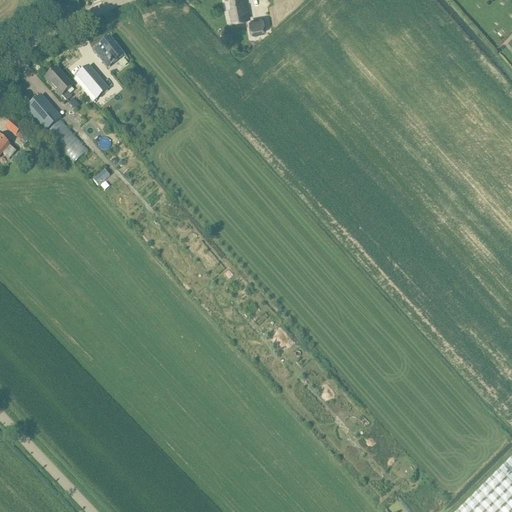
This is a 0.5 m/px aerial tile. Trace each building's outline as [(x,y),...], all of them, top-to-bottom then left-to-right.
[(229,8),(232,21),(237,21),(244,19),(249,18),(247,10),(246,10),(244,0),(224,0),(226,9),(229,8)] [(265,30),(266,29),(265,21),(249,23),(250,32),(251,32),(252,35),(266,32),(265,30)] [(125,57),(110,38),(94,51),(108,69),(125,57)] [(94,103),(109,90),(89,67),(74,80),(94,103)] [(61,96),(67,102),(71,98),(66,92),(72,86),(57,70),(47,79),(61,96)] [(25,110),(46,133),(62,118),(41,95),(25,110)] [(16,137),(25,145),(32,137),(12,120),(5,128),(16,137)] [(0,156),(2,153),(9,160),(16,152),(9,146),(0,137),(0,156)] [(94,181),(98,186),(109,176),(105,171),(94,181)] [(511,511),(511,459),(458,511),(511,511)]
